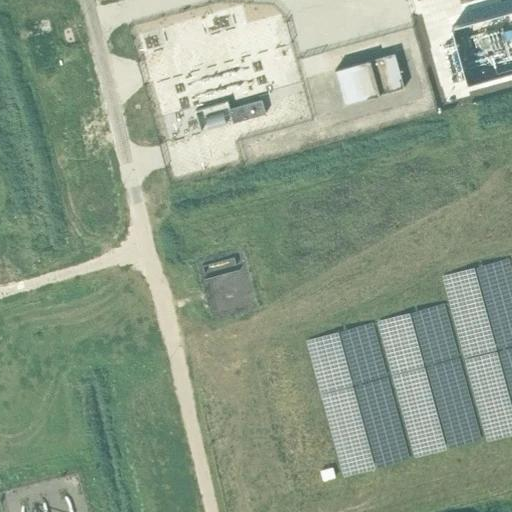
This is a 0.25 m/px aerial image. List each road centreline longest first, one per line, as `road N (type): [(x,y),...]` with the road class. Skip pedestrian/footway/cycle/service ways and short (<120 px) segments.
road 1 (unclassified): [(211,511),(87,0)]
road 2 (unknown): [(105,74),(354,14),(422,14)]
road 3 (unknown): [(125,158),(361,102)]
road 4 (unknown): [(148,251),(0,291)]
